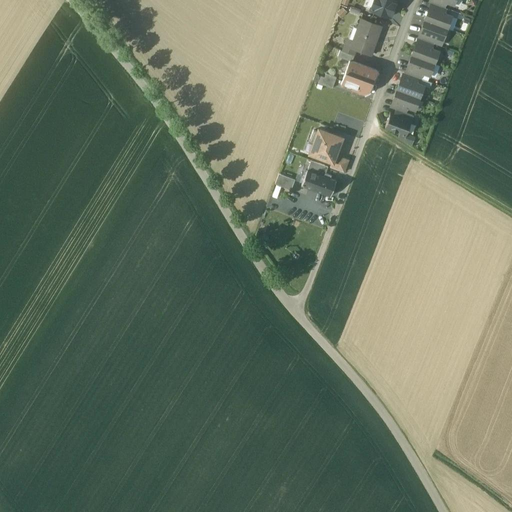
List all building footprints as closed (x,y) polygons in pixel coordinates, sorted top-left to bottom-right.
[(393,0),(373,0),(370,9),(390,17),(396,1),(393,0)] [(445,8),(432,3),(430,8),(445,14),(447,8),(445,8)] [(347,10),(339,7),(337,12),(345,15),(347,10)] [(430,8),(429,8),(424,20),(447,28),(451,17),(445,14),(430,8)] [(381,26),(360,19),(357,28),(361,30),(356,42),(354,48),(356,48),(356,49),(371,55),(381,26)] [(447,28),(424,20),(420,32),(436,38),(442,40),(447,28)] [(353,27),(349,39),(356,42),(361,30),(357,28),(353,27)] [(436,38),(421,32),(419,38),(434,43),(436,38)] [(434,43),(419,38),(417,43),(431,49),(434,43)] [(349,39),(346,40),(345,44),(354,48),(356,42),(349,39)] [(417,43),(416,43),(411,55),(434,63),(438,52),(431,49),(417,43)] [(354,48),(345,44),(342,51),(354,55),(356,49),(356,48),(354,48)] [(342,51),(340,50),(337,56),(349,61),(349,60),(352,61),(354,55),(342,51)] [(434,63),(411,55),(407,67),(408,67),(423,73),(429,75),(434,63)] [(352,61),(349,60),(349,61),(340,84),(364,93),(368,91),(374,75),(375,75),(377,70),(352,61)] [(423,73),(408,67),(406,73),(419,78),(420,78),(423,73)] [(406,73),(404,72),(402,78),(417,83),(419,78),(406,73)] [(336,77),(326,73),(324,78),(320,76),(318,83),(332,88),(336,77)] [(402,78),(401,78),(396,89),(419,98),(423,86),(417,83),(402,78)] [(419,98),(396,89),(392,101),(408,107),(415,110),(419,98)] [(408,107),(393,102),(391,107),(395,109),(406,113),(408,107)] [(406,113),(395,109),(393,115),(410,121),(412,115),(406,113)] [(393,115),(390,113),(385,127),(399,133),(406,135),(406,134),(411,121),(410,121),(393,115)] [(341,138),(319,130),(318,132),(313,130),(309,141),(314,143),(310,154),(332,162),(335,155),(341,138)] [(414,138),(406,134),(406,135),(399,133),(398,137),(411,145),(414,138)] [(348,160),(335,155),(332,162),(330,167),(343,172),(348,160)] [(327,167),(311,160),(307,170),(324,176),(327,167)] [(324,176),(307,170),(301,185),(330,196),(336,181),(324,176)] [(295,179),(279,173),(275,184),(291,190),(295,179)] [(285,199),(277,196),(275,201),(283,204),(285,199)]
